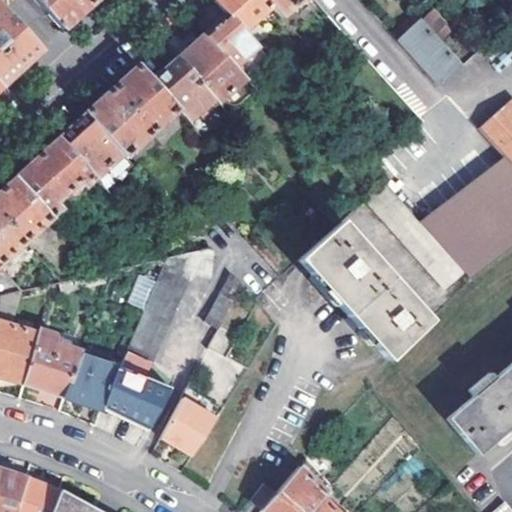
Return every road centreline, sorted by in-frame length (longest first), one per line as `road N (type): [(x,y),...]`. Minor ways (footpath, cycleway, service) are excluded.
road 1 (tertiary): [(0,140),(158,0)]
road 2 (residential): [(185,511),(145,485),(0,426)]
